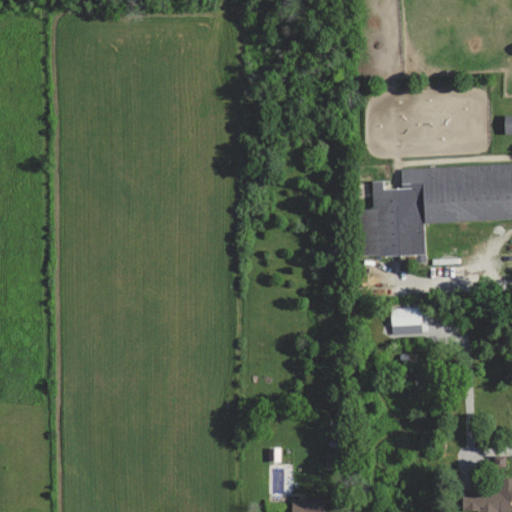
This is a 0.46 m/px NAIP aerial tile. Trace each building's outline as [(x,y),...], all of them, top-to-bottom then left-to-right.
[(511,113),(503,114),(503,133),(511,132),(511,113)] [(511,218),(511,163),(400,167),(401,187),(383,188),(382,180),(371,180),(372,208),(359,208),(360,255),(424,253),(423,221),(511,218)] [(419,307),(390,308),(391,325),(420,324),(419,307)] [(269,461),(279,461),(279,448),(269,448),(269,461)] [(511,478),(501,478),(501,490),(461,490),(461,510),(478,510),(478,511),(497,511),(511,511),(511,478)] [(323,511),(324,499),(291,499),(290,511),(323,511)]
